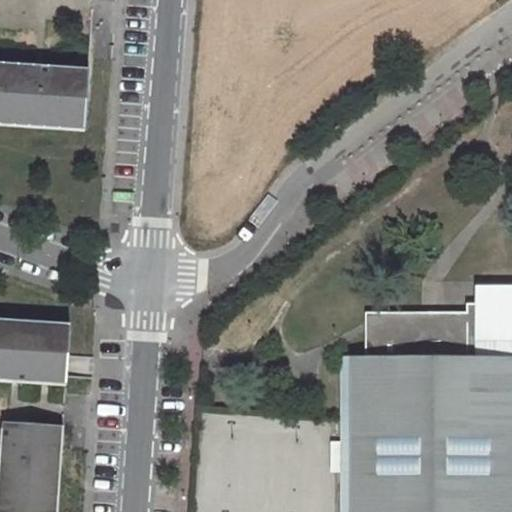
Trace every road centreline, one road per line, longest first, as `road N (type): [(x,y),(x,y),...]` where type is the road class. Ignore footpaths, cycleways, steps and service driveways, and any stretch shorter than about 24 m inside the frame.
road 1 (unclassified): [(511,16),(309,172),(232,263),(147,286)]
road 2 (unclassified): [(166,0),(147,286)]
road 3 (unclassified): [(147,286),(134,511)]
road 4 (residential): [(147,286),(0,238)]
